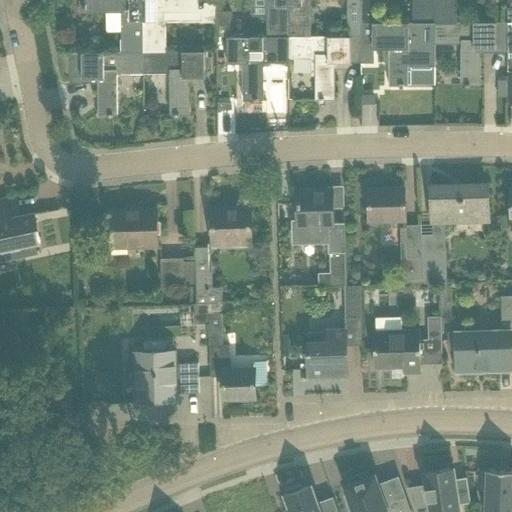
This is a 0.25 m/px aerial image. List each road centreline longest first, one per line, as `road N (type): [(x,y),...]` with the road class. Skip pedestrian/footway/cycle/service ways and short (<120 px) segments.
road 1 (residential): [(511,142),(75,168),(48,150),(16,0)]
road 2 (tertiary): [(511,423),(394,423),(282,445),(105,511)]
